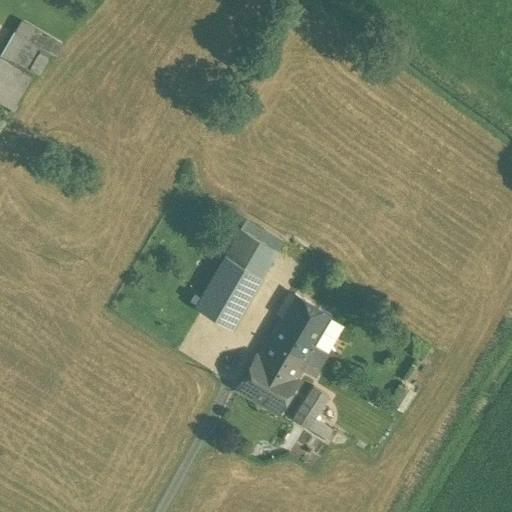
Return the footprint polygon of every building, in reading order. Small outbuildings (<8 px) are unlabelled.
[(7,44),(0,56),(0,106),(2,108),(31,58),(7,44)] [(260,239),(241,227),(225,254),(263,276),(278,250),(260,239)] [(283,240),(266,229),(260,239),(278,250),(278,249),(283,240)] [(263,276),(225,254),(195,305),(201,309),(233,327),(263,276)] [(332,314),(295,293),(282,315),(281,315),(269,336),(306,358),(314,344),(332,314)] [(306,358),(269,336),(258,355),(256,354),(237,387),(278,410),(297,378),(296,377),(301,367),(306,358)] [(328,352),(314,344),(306,358),(319,366),(328,352)] [(319,366),(306,358),(301,367),(315,375),(320,367),(319,366)] [(314,385),(293,417),(309,427),(315,417),(329,395),(314,385)] [(332,428),(315,417),(309,427),(326,438),(332,428)]
